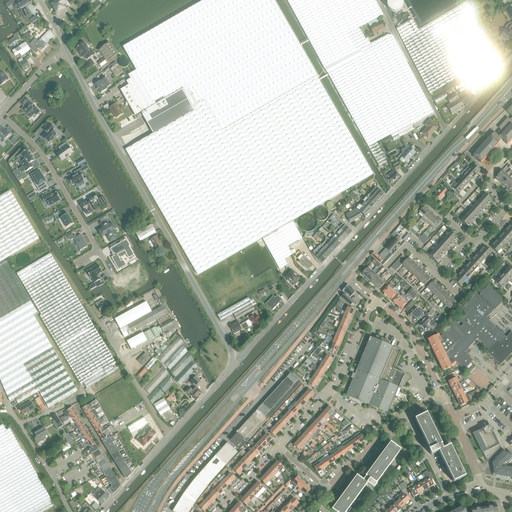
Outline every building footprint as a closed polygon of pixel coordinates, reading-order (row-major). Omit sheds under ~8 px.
[(13,5),(16,10),(16,9),(17,10),(20,8),(21,10),(25,18),(25,17),(27,19),(30,17),(29,15),(30,15),(25,8),(24,6),(30,2),(28,0),(19,0),(13,4),(14,5),(13,5)] [(65,0),(57,0),(51,4),(57,13),(65,8),(62,5),(66,2),(65,0)] [(128,75),(130,79),(147,109),(182,89),(194,109),(153,133),(153,134),(126,150),(198,274),(372,174),(316,76),(273,0),(204,0),(122,47),(136,70),(128,75)] [(377,19),(383,16),(377,4),(374,0),(287,0),(290,4),(325,68),(325,70),(341,98),(343,100),(374,158),(379,166),(387,162),(382,153),(410,139),(408,133),(414,130),(411,125),(433,114),(394,37),(389,36),(371,44),(357,51),(347,34),(359,28),(364,25),(368,24),(370,27),(379,23),(377,19)] [(411,19),(396,28),(403,42),(430,93),(455,79),(456,82),(461,79),(462,81),(465,80),(462,76),(464,73),(457,60),(485,42),(467,4),(466,2),(418,30),(411,19)] [(370,27),(373,34),(384,29),(380,22),(379,23),(370,27)] [(511,25),(511,24),(509,23),(505,27),(506,29),(501,34),(502,35),(500,37),(504,41),(506,39),(509,42),(511,38),(511,25)] [(27,27),(19,32),(22,35),(30,31),(27,27)] [(371,44),(365,35),(363,36),(359,28),(347,34),(357,51),(371,44)] [(35,39),(29,45),(32,47),(30,50),(32,49),(36,53),(38,51),(37,50),(38,48),(41,51),(46,45),(45,44),(53,36),(48,31),(40,40),(40,39),(38,42),(35,39)] [(101,67),(107,62),(117,53),(108,42),(98,50),(104,58),(97,63),(101,67)] [(30,50),(25,43),(12,51),(15,56),(19,53),(21,56),(30,50)] [(95,54),(92,50),(90,52),(84,43),(76,49),(82,58),(84,56),(87,60),(95,54)] [(477,59),(476,60),(479,63),(471,72),(476,76),(478,73),(479,74),(482,71),(484,68),(485,69),(486,68),(487,67),(486,67),(488,66),(489,64),(487,63),(491,59),(490,58),(486,50),(482,54),(480,56),(478,58),(477,58),(477,59)] [(128,62),(128,61),(128,60),(127,59),(126,58),(124,57),(123,57),(122,58),(121,58),(120,60),(119,61),(119,62),(120,64),(121,65),(122,66),(124,66),(125,66),(127,65),(128,64),(128,62)] [(30,67),(26,60),(23,61),(21,58),(18,61),(20,63),(19,64),(24,71),(30,67)] [(117,64),(110,69),(112,72),(116,77),(123,72),(117,64)] [(0,85),(8,80),(7,80),(8,79),(5,75),(4,75),(0,69),(0,85)] [(111,85),(106,78),(94,85),(100,93),(107,89),(106,88),(111,85)] [(141,112),(147,109),(130,79),(126,81),(128,85),(120,90),(135,116),(141,112)] [(462,81),(460,83),(454,86),(458,94),(469,88),(465,80),(462,81)] [(141,112),(153,133),(194,109),(182,89),(147,109),(141,112)] [(445,91),(433,98),(436,104),(448,97),(445,91)] [(460,110),(464,107),(455,94),(447,99),(449,102),(452,100),(453,102),(454,102),(460,110)] [(26,98),(20,104),(22,106),(23,107),(21,109),(26,115),(26,116),(28,118),(29,118),(30,119),(34,115),(36,116),(40,112),(35,107),(34,108),(31,106),(33,105),(26,98)] [(449,102),(450,104),(447,106),(452,115),(460,110),(454,102),(453,102),(452,100),(449,102)] [(116,118),(122,114),(116,104),(109,108),(116,118)] [(489,138),(489,137),(489,136),(488,135),(487,135),(474,148),(474,149),(474,150),(475,151),(476,151),(477,150),(477,151),(473,156),(480,163),(501,140),(506,144),(511,138),(511,105),(506,112),(511,117),(510,120),(507,118),(498,128),(500,130),(496,135),(494,132),(489,138)] [(433,131),(437,126),(430,120),(425,125),(427,127),(422,133),(428,138),(434,132),(433,131)] [(41,136),(41,137),(48,143),(56,134),(57,134),(53,130),(54,128),(54,129),(55,128),(49,123),(49,124),(43,130),(46,132),(42,137),(41,136)] [(0,126),(0,140),(2,143),(11,134),(7,130),(6,132),(2,127),(1,128),(0,126)] [(62,150),(57,153),(60,159),(62,160),(65,158),(73,152),(72,152),(68,147),(69,145),(67,142),(60,147),(62,150)] [(402,153),(398,158),(402,162),(404,159),(407,162),(411,158),(410,157),(415,152),(413,150),(415,148),(410,144),(408,146),(405,143),(403,144),(403,145),(405,147),(405,148),(404,148),(404,149),(403,149),(402,150),(401,151),(401,152),(402,153)] [(21,154),(17,157),(20,163),(23,167),(19,169),(22,173),(25,171),(26,172),(33,167),(30,163),(35,160),(28,149),(21,154)] [(394,168),(394,169),(396,172),(401,169),(396,160),(389,164),(392,169),(394,168)] [(476,174),(480,170),(473,165),(470,168),(476,174)] [(470,168),(466,172),(473,178),(476,174),(470,168)] [(13,172),(13,173),(18,180),(26,175),(25,173),(21,175),(17,169),(13,172)] [(69,180),(68,181),(71,185),(72,186),(75,184),(78,188),(78,187),(84,184),(85,184),(83,180),(84,179),(80,173),(82,173),(80,169),(74,173),(75,176),(69,180)] [(400,176),(396,172),(394,169),(387,175),(385,172),(383,174),(386,179),(390,184),(400,176)] [(39,171),(31,176),(35,182),(34,183),(40,192),(48,187),(46,183),(45,184),(44,182),(45,181),(44,179),(44,178),(41,175),(39,171)] [(495,178),(499,181),(506,174),(502,171),(495,178)] [(466,172),(463,176),(470,182),(473,178),(466,172)] [(499,181),(503,185),(509,178),(506,174),(499,181)] [(463,176),(460,180),(466,186),(470,182),(463,176)] [(503,185),(507,188),(511,182),(511,179),(509,178),(503,185)] [(460,180),(456,183),(463,189),(466,186),(460,180)] [(463,189),(456,183),(454,182),(451,185),(459,193),(463,189)] [(449,195),(449,194),(442,187),(439,191),(439,190),(437,192),(434,196),(440,201),(446,195),(447,196),(448,194),(449,195)] [(384,194),(377,188),(376,188),(375,188),(372,191),(380,198),(384,194)] [(0,260),(39,237),(22,210),(10,191),(0,196),(0,260)] [(372,191),(369,194),(377,202),(380,198),(372,191)] [(45,195),(41,197),(44,203),(47,202),(49,207),(60,200),(56,193),(52,195),(52,194),(51,195),(50,193),(51,192),(50,192),(48,193),(45,195)] [(85,200),(81,203),(82,205),(81,205),(87,215),(92,213),(87,205),(90,203),(93,207),(95,211),(101,208),(102,211),(108,208),(105,202),(106,201),(104,197),(98,200),(97,199),(101,197),(99,192),(92,196),(93,198),(89,201),(90,202),(86,204),(85,200)] [(352,192),(349,196),(351,197),(353,199),(354,200),(357,197),(352,192)] [(369,194),(366,197),(374,205),(377,202),(369,194)] [(489,204),(492,200),(485,194),(482,198),(489,204)] [(366,197),(362,201),(371,209),(374,205),(366,197)] [(482,198),(478,202),(485,208),(489,204),(482,198)] [(362,201),(359,205),(368,212),(371,209),(362,201)] [(478,202),(475,205),(482,212),(485,208),(478,202)] [(356,209),(359,211),(364,216),(368,212),(359,205),(356,208),(356,209)] [(430,209),(425,205),(423,208),(420,205),(414,212),(417,215),(418,214),(422,217),(430,209)] [(475,205),(471,209),(478,216),(482,212),(475,205)] [(356,209),(345,215),(350,223),(362,216),(359,211),(356,209)] [(422,217),(420,219),(424,223),(426,221),(434,213),(430,209),(422,217)] [(471,209),(468,213),(475,219),(478,216),(471,209)] [(55,217),(57,221),(61,218),(67,228),(74,224),(68,214),(64,216),(62,213),(55,217)] [(426,221),(431,225),(438,217),(434,213),(426,221)] [(468,213),(464,217),(472,223),(475,219),(468,213)] [(431,225),(435,229),(443,221),(438,217),(431,225)] [(464,217),(461,221),(468,227),(472,223),(464,217)] [(104,228),(99,231),(102,236),(107,233),(108,236),(107,237),(110,242),(116,238),(115,236),(116,235),(113,229),(115,229),(112,224),(111,224),(108,219),(100,223),(102,228),(103,227),(104,228)] [(292,222),(278,230),(284,241),(287,246),(302,239),(292,222)] [(348,236),(351,232),(342,224),(339,228),(348,236)] [(155,233),(151,225),(135,234),(140,242),(155,233)] [(339,227),(335,231),(344,240),(348,236),(339,228),(339,227)] [(405,228),(395,238),(397,240),(407,230),(405,228)] [(278,230),(262,239),(279,269),(287,265),(284,259),(292,255),(292,254),(290,251),(284,241),(278,230)] [(335,231),(334,230),(332,232),(334,233),(332,236),(340,244),(344,240),(335,231)] [(504,231),(500,235),(507,241),(511,238),(504,231)] [(454,243),(457,239),(450,232),(447,236),(454,243)] [(424,244),(429,239),(423,234),(421,236),(419,238),(424,244)] [(73,236),(70,238),(71,240),(73,239),(80,251),(87,246),(80,235),(76,237),(75,235),(73,236)] [(500,235),(497,239),(504,245),(507,241),(500,235)] [(163,247),(157,236),(150,240),(156,250),(163,247)] [(332,236),(330,238),(328,236),(326,238),(337,248),(340,244),(332,236)] [(447,236),(443,240),(450,246),(454,243),(447,236)] [(326,238),(325,240),(326,240),(324,243),(326,245),(333,252),(337,248),(326,238)] [(392,255),(392,254),(389,252),(394,247),(395,249),(401,243),(398,241),(399,241),(397,240),(395,238),(391,243),(390,242),(389,244),(390,245),(379,256),(374,252),(371,256),(382,266),(392,255)] [(123,239),(119,241),(120,243),(117,245),(110,249),(112,252),(112,253),(113,254),(112,255),(114,255),(114,256),(111,258),(114,262),(118,269),(120,268),(121,268),(126,265),(123,260),(121,261),(119,258),(120,258),(119,258),(120,257),(119,257),(117,255),(124,251),(126,253),(125,253),(125,254),(126,254),(128,258),(132,256),(134,255),(129,248),(129,247),(129,246),(130,246),(129,245),(126,240),(125,240),(124,240),(123,239)] [(497,239),(493,243),(501,249),(504,245),(497,239)] [(443,240),(440,244),(447,250),(450,246),(443,240)] [(493,243),(490,246),(497,253),(501,249),(493,243)] [(322,246),(322,245),(321,244),(315,250),(326,259),(330,256),(321,247),(322,246)] [(440,244),(436,248),(444,254),(447,250),(440,244)] [(330,256),(331,254),(333,252),(326,245),(324,247),(323,245),(322,245),(322,246),(321,247),(330,256)] [(488,256),(489,254),(491,252),(484,245),(480,249),(488,256)] [(436,248),(433,251),(440,258),(444,254),(436,248)] [(480,249),(477,253),(484,260),(488,256),(480,249)] [(315,250),(313,252),(315,256),(322,263),(326,259),(315,250)] [(433,251),(430,254),(429,255),(437,262),(440,258),(433,251)] [(29,259),(29,258),(28,257),(28,255),(27,254),(26,254),(25,253),(23,252),(22,252),(21,252),(20,253),(18,254),(17,254),(17,255),(16,257),(16,259),(16,260),(16,261),(17,263),(17,264),(18,264),(19,265),(21,265),(22,266),(23,266),(25,265),(26,265),(27,264),(28,263),(28,262),(29,260),(29,259)] [(112,366),(116,363),(50,253),(16,273),(41,315),(39,316),(81,385),(83,383),(112,366)] [(477,253),(476,254),(474,257),(481,263),(484,260),(477,253)] [(402,255),(399,259),(403,263),(407,259),(402,255)] [(309,270),(310,269),(311,271),(314,268),(312,266),(313,266),(303,256),(298,262),(303,267),(304,266),(309,270)] [(408,257),(407,259),(403,263),(402,265),(406,268),(412,261),(408,257)] [(474,257),(470,261),(477,267),(481,263),(474,257)] [(0,265),(0,380),(7,396),(32,381),(39,392),(48,408),(77,391),(33,315),(37,312),(7,261),(0,265)] [(406,268),(409,272),(416,265),(412,261),(406,268)] [(470,261),(467,264),(474,271),(477,267),(470,261)] [(467,264),(463,268),(470,275),(474,271),(467,264)] [(98,265),(86,271),(91,279),(92,278),(94,283),(101,279),(98,275),(102,272),(98,265)] [(409,272),(413,275),(420,268),(416,265),(409,272)] [(362,273),(366,277),(372,271),(368,267),(362,273)] [(413,275),(417,279),(423,272),(420,268),(413,275)] [(463,268),(460,272),(467,279),(470,275),(463,268)] [(299,279),(294,274),(295,273),(292,271),(290,273),(287,271),(284,275),(287,277),(285,278),(293,285),(294,284),(295,285),(297,283),(296,282),(299,279)] [(366,277),(370,281),(376,275),(372,271),(366,277)] [(511,276),(506,271),(502,274),(510,281),(511,278),(511,276)] [(417,279),(420,282),(427,275),(423,272),(417,279)] [(460,272),(456,276),(464,282),(467,279),(460,272)] [(502,274),(499,278),(506,285),(510,281),(502,274)] [(370,281),(375,285),(381,279),(376,275),(370,281)] [(431,279),(427,275),(420,282),(424,286),(431,279)] [(456,276),(453,280),(460,286),(464,282),(456,276)] [(499,278),(496,282),(503,289),(506,285),(499,278)] [(385,283),(381,279),(375,285),(379,289),(385,283)] [(427,288),(430,292),(437,284),(433,281),(427,288)] [(382,292),(387,296),(394,288),(390,284),(382,292)] [(430,292),(434,295),(441,288),(437,284),(430,292)] [(350,306),(354,302),(350,298),(356,292),(349,286),(347,286),(342,292),(344,294),(341,297),(350,306)] [(438,334),(428,339),(443,371),(451,367),(451,366),(455,362),(464,370),(466,368),(471,363),(473,361),(464,353),(465,352),(468,348),(478,339),(489,350),(486,352),(500,365),(511,352),(511,332),(506,337),(488,321),(486,318),(487,317),(494,310),(503,301),(487,286),(479,295),(477,293),(461,309),(466,315),(460,321),(463,324),(460,327),(455,321),(443,333),(440,337),(438,334)] [(398,292),(394,288),(387,296),(391,300),(398,292)] [(434,295),(438,299),(445,291),(441,288),(434,295)] [(412,289),(410,290),(406,295),(413,301),(419,294),(412,289)] [(438,299),(442,302),(448,295),(445,291),(438,299)] [(404,297),(405,296),(402,294),(399,297),(398,295),(392,301),(397,305),(404,297)] [(282,300),(277,295),(275,298),(273,296),(265,304),(272,310),(282,300)] [(442,302),(445,306),(452,298),(448,295),(442,302)] [(253,306),(255,305),(251,297),(217,315),(220,321),(233,314),(236,320),(254,309),(253,306)] [(397,305),(401,309),(407,303),(406,303),(408,301),(404,297),(397,305)] [(456,302),(452,298),(445,306),(449,309),(456,302)] [(108,309),(102,300),(95,304),(100,313),(108,309)] [(115,319),(120,329),(122,328),(152,312),(146,302),(117,318),(116,319),(115,319)] [(414,306),(410,303),(404,309),(408,312),(414,306)] [(174,326),(163,306),(120,330),(124,338),(156,320),(164,334),(167,332),(166,331),(174,326)] [(343,308),(341,311),(351,315),(354,310),(347,307),(346,310),(343,308)] [(424,316),(422,314),(424,312),(421,310),(419,311),(415,307),(408,315),(408,317),(410,318),(411,318),(416,323),(420,318),(421,319),(424,316)] [(344,315),(343,318),(349,320),(351,315),(341,311),(337,309),(336,312),(344,315)] [(430,311),(427,314),(428,315),(427,317),(426,316),(418,325),(423,330),(424,331),(424,332),(426,332),(430,328),(427,325),(431,321),(429,319),(435,312),(432,309),(430,311)] [(234,335),(235,334),(252,324),(256,328),(260,324),(259,323),(261,321),(257,316),(253,312),(250,315),(249,314),(246,317),(249,320),(239,326),(237,322),(230,326),(233,331),(232,332),(234,335)] [(336,327),(338,328),(345,331),(347,326),(338,322),(336,327)] [(150,330),(154,337),(160,334),(155,327),(150,330)] [(143,333),(147,341),(154,338),(150,330),(143,333)] [(335,336),(334,339),(340,341),(343,336),(331,331),(331,332),(329,331),(328,333),(335,336)] [(303,340),(304,342),(306,340),(307,341),(313,334),(310,332),(303,340)] [(143,333),(127,342),(131,350),(147,341),(143,333)] [(166,361),(184,342),(180,338),(178,336),(161,355),(158,359),(163,364),(166,361)] [(388,413),(404,374),(393,369),(400,350),(389,345),(390,342),(376,336),(375,339),(370,337),(354,374),(353,373),(351,378),(352,379),(345,396),(388,413)] [(330,337),(328,342),(332,344),(338,347),(340,342),(340,341),(334,339),(330,337)] [(323,341),(322,343),(331,347),(330,350),(329,352),(330,353),(334,355),(336,352),(338,347),(332,344),(328,342),(327,342),(324,341),(323,341)] [(188,350),(183,345),(165,364),(171,369),(188,350)] [(193,358),(187,353),(170,372),(176,377),(193,358)] [(140,358),(137,361),(140,363),(143,365),(150,358),(145,354),(140,359),(140,358)] [(329,364),(332,359),(327,355),(325,358),(319,354),(318,356),(317,356),(319,357),(321,359),(329,364)] [(148,363),(145,367),(148,370),(157,360),(154,357),(148,363)] [(322,363),(320,365),(326,369),(329,364),(323,360),(322,363)] [(198,366),(192,361),(174,380),(180,385),(198,366)] [(312,362),(310,365),(311,366),(323,374),(326,369),(320,365),(319,367),(314,364),(315,364),(312,362)] [(90,386),(92,385),(115,372),(112,366),(83,383),(86,389),(90,386)] [(311,366),(310,368),(316,372),(314,375),(320,378),(323,374),(311,366)] [(473,366),(468,372),(469,373),(470,374),(476,368),(474,367),(473,366)] [(168,374),(164,367),(144,389),(150,394),(168,374)] [(144,368),(141,371),(138,375),(141,378),(147,371),(144,368)] [(260,407),(257,410),(260,412),(268,419),(294,390),(301,383),(290,373),(283,381),(260,407)] [(314,375),(312,377),(308,375),(307,377),(317,383),(320,378),(314,375)] [(448,382),(451,388),(459,384),(454,375),(451,377),(452,380),(448,382)] [(172,383),(168,376),(148,398),(153,404),(172,383)] [(195,377),(191,381),(195,386),(200,381),(195,377)] [(307,377),(305,379),(307,380),(310,382),(308,385),(314,388),(317,383),(307,377)] [(9,402),(15,399),(18,404),(39,392),(32,381),(7,396),(9,402)] [(451,388),(454,394),(464,389),(463,386),(461,387),(459,384),(451,388)] [(86,389),(91,397),(94,395),(90,386),(86,389)] [(199,398),(203,394),(196,387),(193,391),(189,387),(185,392),(196,402),(199,399),(199,398)] [(465,396),(463,392),(465,391),(464,389),(454,394),(457,400),(465,396)] [(309,390),(305,394),(310,398),(314,394),(309,390)] [(305,394),(301,398),(306,403),(310,398),(305,394)] [(467,395),(465,396),(457,400),(460,406),(470,401),(467,395)] [(42,411),(45,409),(39,398),(35,400),(42,411)] [(301,398),(297,402),(302,407),(306,403),(301,398)] [(170,410),(163,399),(153,405),(160,416),(170,410)] [(34,409),(30,402),(19,409),(23,415),(34,409)] [(293,406),(298,411),(302,407),(297,402),(295,404),(293,406)] [(82,409),(85,414),(91,410),(90,410),(93,409),(91,406),(92,405),(91,403),(82,409)] [(291,404),(287,409),(294,415),(298,411),(293,406),(291,404)] [(329,407),(325,411),(330,416),(334,420),(336,423),(338,421),(338,420),(337,419),(334,417),(337,414),(335,413),(334,412),(329,407)] [(75,413),(72,408),(67,411),(69,414),(65,416),(66,418),(75,413)] [(91,410),(85,414),(88,418),(97,413),(99,411),(97,409),(95,410),(95,411),(92,413),(91,410)] [(287,413),(285,415),(290,419),(294,415),(287,409),(285,411),(287,413)] [(257,410),(236,432),(237,433),(230,440),(240,449),(268,419),(257,410)] [(97,413),(88,418),(91,423),(96,420),(96,419),(99,418),(97,415),(98,415),(100,413),(99,411),(97,413)] [(334,420),(330,416),(325,411),(321,415),(326,420),(328,418),(332,422),(332,421),(335,424),(336,423),(334,420)] [(70,422),(73,420),(78,417),(75,413),(66,418),(67,420),(68,419),(70,422)] [(466,476),(465,476),(464,477),(449,446),(450,446),(443,449),(426,414),(427,414),(427,413),(415,419),(415,420),(417,419),(431,449),(429,450),(431,455),(440,451),(455,481),(453,482),(454,482),(466,476)] [(55,414),(51,417),(57,425),(61,423),(55,414)] [(285,415),(281,419),(286,424),(290,419),(285,415)] [(321,415),(317,419),(322,424),(326,420),(321,415)] [(73,420),(74,423),(71,425),(72,427),(81,422),(78,417),(73,420)] [(279,421),(277,423),(282,428),(286,424),(281,419),(279,417),(277,419),(279,421)] [(96,420),(91,423),(94,427),(102,422),(101,420),(100,420),(99,418),(96,419),(96,420)] [(144,418),(134,423),(138,429),(147,423),(144,418)] [(320,427),(323,430),(325,428),(322,425),(322,424),(317,419),(313,424),(318,429),(320,427)] [(336,423),(343,429),(343,428),(345,427),(338,421),(336,423)] [(103,424),(102,422),(94,427),(97,432),(102,429),(100,426),(103,424)] [(274,436),(278,432),(273,427),(269,423),(267,422),(266,424),(267,425),(267,426),(271,430),(269,432),(274,436)] [(277,423),(273,427),(278,432),(282,428),(277,423)] [(317,435),(319,433),(317,431),(318,429),(313,424),(309,428),(317,435)] [(0,511),(56,511),(52,504),(53,503),(23,450),(22,451),(9,428),(6,430),(3,425),(0,426),(0,511)] [(76,431),(79,435),(79,436),(87,431),(84,426),(79,430),(78,429),(76,431)] [(480,446),(488,462),(501,448),(491,426),(474,434),(480,446)] [(35,436),(33,437),(35,441),(37,444),(49,437),(47,434),(43,427),(33,433),(35,436)] [(140,435),(137,439),(138,439),(137,440),(143,446),(155,433),(150,428),(147,431),(146,430),(141,436),(140,435)] [(313,435),(315,438),(318,435),(317,435),(309,428),(305,432),(311,437),(313,435)] [(108,431),(99,436),(102,441),(107,438),(110,436),(108,433),(109,433),(111,432),(110,430),(108,431)] [(79,435),(78,436),(76,437),(78,440),(80,438),(79,438),(80,438),(82,440),(84,439),(89,436),(87,431),(79,436),(79,435)] [(305,432),(301,437),(307,442),(311,437),(305,432)] [(358,437),(355,439),(359,444),(365,439),(361,434),(361,435),(359,433),(356,435),(358,437)] [(103,442),(106,447),(115,441),(113,439),(117,436),(116,434),(103,442)] [(261,434),(260,436),(259,436),(267,444),(272,439),(266,434),(264,436),(261,434)] [(84,439),(86,441),(82,443),(83,445),(92,440),(89,436),(84,439)] [(260,440),(258,443),(263,448),(267,444),(259,436),(258,438),(260,440)] [(301,437),(297,441),(303,446),(307,442),(301,437)] [(351,439),(348,441),(349,443),(353,448),(359,444),(355,439),(354,437),(351,439)] [(116,441),(115,441),(106,447),(108,451),(120,444),(119,442),(117,443),(116,441)] [(297,441),(293,445),(299,450),(303,446),(297,441)] [(346,445),(343,447),(347,452),(353,448),(349,443),(348,441),(345,443),(346,445)] [(344,511),(350,504),(366,483),(374,489),(377,484),(375,483),(400,450),(401,450),(390,442),(390,443),(391,443),(364,481),(357,476),(356,476),(358,477),(333,510),(332,510),(334,511),(344,511)] [(188,511),(193,504),(195,501),(207,486),(206,486),(225,465),(226,465),(237,452),(227,443),(195,479),(184,494),(190,498),(189,499),(183,495),(172,511),(188,511)] [(253,443),(251,445),(259,453),(263,448),(258,443),(255,445),(253,443)] [(122,446),(120,444),(108,451),(111,456),(118,452),(121,450),(120,448),(122,446)] [(340,449),(337,451),(341,456),(347,452),(343,447),(342,445),(339,447),(340,449)] [(98,450),(96,446),(89,450),(91,452),(85,456),(86,458),(98,450)] [(251,450),(249,452),(255,457),(259,453),(254,447),(251,450)] [(333,451),(330,453),(332,455),(335,460),(341,456),(337,451),(336,449),(333,451)] [(86,458),(87,460),(90,458),(92,461),(93,460),(101,455),(98,450),(86,458)] [(504,450),(491,464),(494,476),(511,479),(511,467),(508,466),(507,465),(511,459),(511,458),(511,454),(510,452),(508,454),(504,450)] [(120,455),(118,452),(111,456),(114,461),(126,453),(124,451),(122,453),(120,455)] [(245,456),(242,453),(240,451),(238,454),(243,458),(241,461),(247,466),(251,461),(245,456)] [(249,452),(245,456),(251,461),(255,457),(249,452)] [(127,455),(126,453),(114,461),(117,465),(126,459),(125,457),(127,455)] [(93,460),(94,463),(90,465),(92,468),(98,464),(104,460),(101,455),(93,460)] [(328,458),(326,459),(329,464),(335,460),(332,455),(331,455),(328,458)] [(128,462),(126,459),(117,465),(120,470),(131,463),(129,460),(128,462)] [(326,459),(320,464),(323,469),(329,464),(326,459)] [(98,464),(92,467),(95,472),(100,468),(107,464),(104,460),(98,464)] [(241,461),(237,465),(243,470),(247,466),(241,461)] [(277,461),(273,466),(278,471),(280,469),(282,467),(277,461)] [(317,473),(323,469),(320,464),(318,461),(315,463),(317,465),(314,468),(317,473)] [(132,464),(131,463),(120,470),(122,474),(131,469),(129,466),(132,464)] [(100,468),(95,472),(96,474),(98,476),(103,473),(110,469),(107,464),(100,468)] [(238,475),(243,470),(237,465),(233,470),(238,475)] [(274,476),(277,473),(278,471),(273,466),(268,471),(274,476)] [(133,467),(131,469),(122,474),(125,479),(127,479),(135,470),(133,467)] [(103,473),(105,476),(100,479),(101,481),(113,473),(110,469),(103,473)] [(268,471),(264,475),(270,480),(274,476),(268,471)] [(113,473),(104,479),(106,480),(107,483),(116,478),(113,473)] [(226,478),(223,474),(221,473),(219,475),(224,480),(223,482),(228,486),(231,482),(226,478)] [(230,473),(226,478),(231,482),(235,478),(230,473)] [(429,488),(431,487),(433,485),(434,485),(430,478),(431,477),(430,474),(424,477),(423,474),(421,475),(423,478),(429,488)] [(264,475),(260,479),(268,487),(271,484),(269,481),(270,480),(264,475)] [(419,484),(423,491),(429,488),(423,478),(421,475),(416,478),(419,484)] [(292,482),(296,486),(302,481),(297,477),(292,482)] [(106,484),(104,485),(105,487),(108,485),(110,487),(108,488),(109,489),(119,482),(116,478),(107,483),(106,484)] [(223,482),(221,483),(216,478),(213,481),(224,491),(228,486),(223,482)] [(217,488),(215,490),(220,495),(224,491),(213,481),(212,483),(217,488)] [(299,492),(301,490),(306,485),(302,481),(296,486),(299,488),(297,490),(299,492)] [(108,490),(112,495),(120,486),(120,485),(119,482),(109,489),(108,490)] [(261,494),(265,490),(257,482),(253,487),(261,494)] [(407,487),(409,490),(413,497),(415,496),(418,495),(418,494),(414,487),(413,484),(407,487)] [(419,484),(414,487),(418,494),(423,491),(419,484)] [(310,489),(306,485),(301,490),(305,494),(310,489)] [(253,487),(249,492),(257,499),(261,494),(253,487)] [(99,488),(96,491),(93,494),(96,497),(95,498),(101,504),(108,496),(99,488)] [(215,490),(211,494),(216,499),(220,495),(215,490)] [(250,501),(252,499),(254,502),(257,499),(249,492),(245,496),(250,501)] [(402,492),(398,496),(400,498),(405,504),(407,502),(409,500),(410,499),(402,492)] [(211,494),(207,498),(212,503),(216,499),(211,494)] [(397,495),(393,499),(394,500),(396,502),(401,508),(405,504),(400,498),(398,496),(397,495)] [(245,496),(241,501),(246,506),(248,504),(251,507),(254,504),(250,501),(245,496)] [(199,499),(201,501),(203,503),(208,507),(212,503),(207,498),(205,501),(203,499),(203,498),(201,497),(199,499)] [(294,498),(289,502),(294,508),(299,503),(294,498)] [(392,502),(389,504),(391,506),(397,511),(401,508),(396,502),(394,500),(392,502)] [(286,501),(283,504),(285,506),(290,511),(294,508),(289,502),(288,504),(286,501)] [(79,504),(82,507),(85,510),(83,511),(92,511),(81,502),(79,504)] [(96,510),(100,507),(96,502),(92,506),(96,510)] [(204,511),(208,507),(203,503),(199,507),(204,511)] [(238,511),(244,511),(246,510),(238,503),(234,508),(238,511)]
